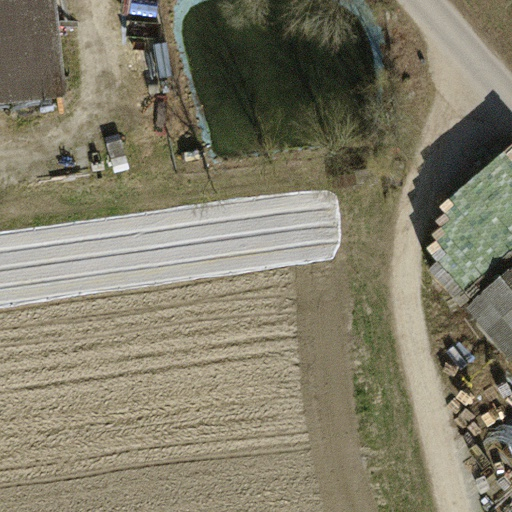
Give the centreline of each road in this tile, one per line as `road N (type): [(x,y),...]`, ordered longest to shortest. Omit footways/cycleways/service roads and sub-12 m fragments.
road 1 (track): [(470,511),(429,393),(421,221),(473,46)]
road 2 (unclassified): [(435,0),(511,94)]
